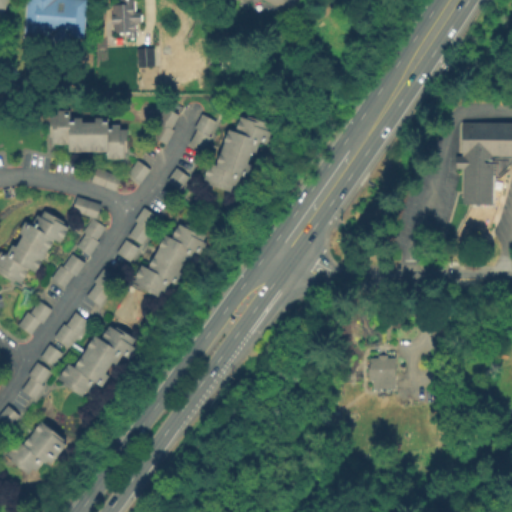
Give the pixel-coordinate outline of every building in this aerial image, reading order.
[(0,0),(10,0),(6,13),(0,10),(0,0)] [(27,0),(88,0),(85,38),(72,37),(71,45),(50,43),(51,35),(25,33),(27,0)] [(134,0),(135,13),(141,13),(141,23),(137,23),(137,39),(130,39),(129,33),(114,33),(114,26),(112,26),(112,5),(121,5),(121,0),(134,0)] [(295,0),(289,12),(266,0),(295,0)] [(138,49),(155,48),(156,67),(139,68),(138,49)] [(177,114),(166,108),(152,137),(163,142),(177,114)] [(123,158),(124,125),(106,124),(106,117),(92,116),(92,119),(67,118),(67,109),(48,109),(48,143),(66,143),(66,150),(104,151),(104,158),(123,158)] [(186,142),(200,149),(214,119),(199,112),(186,142)] [(200,182),(231,191),(236,174),(245,177),(255,142),(264,144),(270,123),(238,114),(233,129),(225,127),(214,164),(206,162),(200,182)] [(462,122),(511,122),(511,162),(493,185),(492,205),(464,204),(464,169),(457,169),(457,156),(462,156),(462,122)] [(147,167),(134,159),(126,172),(138,180),(147,167)] [(88,179),(113,190),(119,177),(94,166),(88,179)] [(179,189),(188,175),(173,166),(164,180),(179,189)] [(98,202),(74,195),(70,209),(93,217),(98,202)] [(124,233),(136,242),(155,215),(142,206),(124,233)] [(34,271),(50,238),(58,242),(67,222),(38,209),(31,224),(22,220),(7,253),(0,249),(0,273),(18,282),(25,267),(34,271)] [(87,253),(103,225),(89,217),(73,245),(87,253)] [(130,283),(160,298),(168,282),(175,286),(182,272),(180,270),(189,251),(199,255),(205,242),(201,240),(204,234),(190,227),(189,229),(176,223),(169,237),(162,234),(146,268),(139,265),(130,283)] [(137,247),(124,238),(114,251),(127,260),(137,247)] [(50,278),(64,287),(81,260),(67,251),(50,278)] [(111,275),(101,267),(91,280),(93,282),(84,294),(98,304),(107,292),(102,288),(111,275)] [(49,310),(36,298),(15,323),(28,334),(49,310)] [(53,336),(66,345),(74,332),(77,334),(87,319),(72,310),(63,324),(61,323),(53,336)] [(55,380),(84,396),(92,381),(101,387),(119,354),(126,358),(137,338),(107,322),(99,337),(91,333),(73,366),(65,362),(55,380)] [(37,356),(50,366),(61,352),(48,342),(37,356)] [(396,373),(396,398),(376,398),(376,378),(370,378),(370,358),(396,358),(396,373)] [(34,398),(43,385),(40,383),(49,370),(34,361),(26,374),(28,376),(20,389),(34,398)] [(66,440),(37,418),(7,457),(29,473),(34,466),(42,472),(66,440)]
